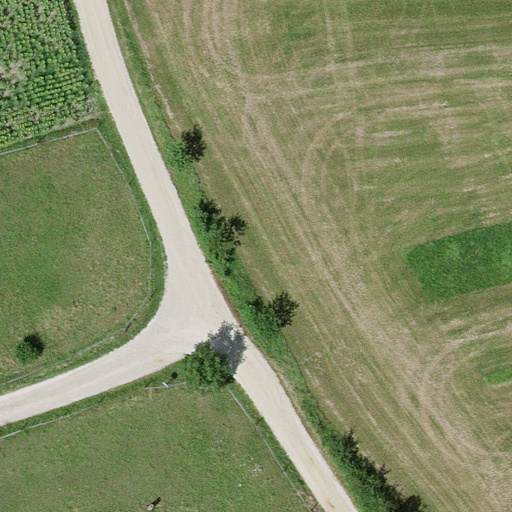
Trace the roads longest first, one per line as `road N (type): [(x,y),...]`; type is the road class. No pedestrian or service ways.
road 1 (track): [(213,326),(112,75),(92,0)]
road 2 (track): [(0,411),(213,326)]
road 3 (track): [(344,511),(213,326)]
